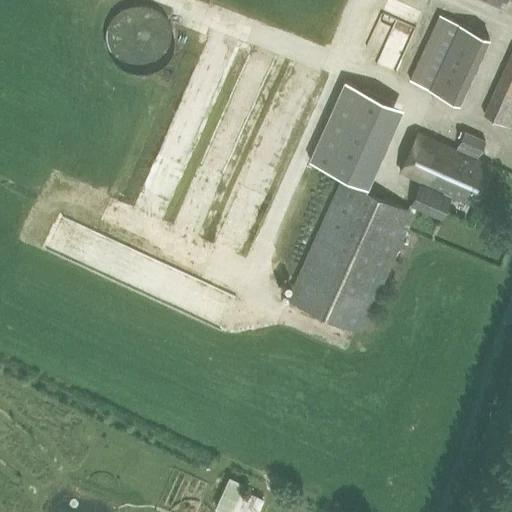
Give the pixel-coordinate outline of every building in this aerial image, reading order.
[(359,49),(371,53),(384,15),(372,11),(359,49)] [(459,102),(490,36),(438,12),(408,78),(459,102)] [(509,124),(511,117),(511,48),(483,112),(509,124)] [(339,75),(306,156),(366,180),(399,99),(339,75)] [(269,106),(236,198),(260,207),(293,115),(269,106)] [(196,128),(167,115),(124,209),(153,222),(196,128)] [(465,129),(455,148),(476,158),(485,139),(465,129)] [(476,158),(455,148),(419,131),(401,170),(471,202),(489,164),(476,158)] [(332,173),(284,297),(358,325),(399,219),(429,231),(440,200),(410,189),(405,201),(332,173)] [(235,468),(221,497),(251,511),(261,511),(274,487),(235,468)]
